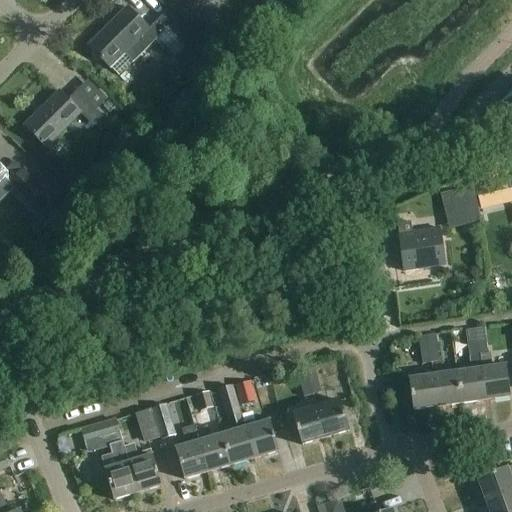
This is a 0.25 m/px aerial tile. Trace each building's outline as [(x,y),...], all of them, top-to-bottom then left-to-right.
[(128,8),(89,47),(110,68),(120,78),(136,63),(158,41),(178,60),(198,40),(169,11),(150,30),(128,8)] [(207,37),(211,34),(212,28),(209,24),(203,23),(198,27),(198,32),(201,37),(207,37)] [(71,104),(60,92),(25,127),(45,148),(80,113),(94,127),(103,118),(81,95),(71,104)] [(103,108),(109,114),(115,108),(109,102),(103,108)] [(0,167),(0,204),(2,203),(0,201),(0,190),(12,180),(0,167)] [(29,203),(42,190),(24,171),(11,184),(29,203)] [(473,186),(440,196),(446,216),(479,207),(473,186)] [(62,193),(51,204),(58,211),(62,215),(74,204),(69,200),(62,193)] [(399,225),(401,238),(401,245),(405,271),(445,265),(441,233),(425,235),(414,236),(412,223),(399,225)] [(324,271),(345,269),(344,258),(323,260),(324,271)] [(370,299),(389,297),(386,268),(367,270),(370,299)] [(470,343),(487,340),(485,328),(468,331),(470,343)] [(422,353),(440,350),(438,337),(420,340),(422,353)] [(471,357),(480,355),(489,354),(487,340),(470,343),(471,357)] [(422,353),(424,366),(442,364),(440,350),(422,353)] [(493,367),(491,354),(480,355),(482,368),(486,401),(511,397),(507,365),(493,367)] [(486,401),(482,368),(480,355),(471,357),(469,357),(471,370),(458,372),(462,404),(486,401)] [(307,370),(314,395),(322,393),(316,368),(307,370)] [(305,397),(314,395),(307,370),(298,373),(305,397)] [(438,407),(462,404),(458,372),(434,375),(438,407)] [(414,411),(438,407),(434,375),(410,378),(414,411)] [(237,386),(243,409),(258,405),(251,382),(237,386)] [(243,422),(242,418),(234,388),(220,391),(228,422),(233,420),(234,425),(236,431),(224,434),(232,465),(255,458),(245,422),(243,422)] [(210,394),(197,398),(202,413),(215,409),(210,394)] [(317,407),(326,438),(349,431),(340,400),(317,407)] [(162,442),(177,437),(168,407),(154,411),(162,442)] [(302,445),(326,438),(317,407),(293,414),(302,445)] [(148,444),(161,441),(152,411),(140,415),(148,444)] [(82,430),(85,442),(121,432),(117,419),(82,430)] [(255,421),(245,424),(255,458),(279,451),(270,421),(256,425),(255,421)] [(209,472),(198,436),(196,428),(186,430),(188,439),(190,444),(176,448),(185,479),(209,472)] [(232,465),(224,434),(211,438),(209,432),(198,436),(209,472),(232,465)] [(345,435),(298,448),(302,462),(349,450),(345,435)] [(138,493),(126,449),(124,444),(110,448),(110,449),(112,456),(102,458),(106,469),(114,500),(138,493)] [(126,449),(138,493),(162,486),(152,452),(139,456),(136,446),(126,449)] [(0,474),(11,469),(5,457),(0,459),(0,474)] [(511,478),(508,467),(477,479),(486,502),(511,491),(511,478)] [(511,511),(511,491),(486,502),(489,511),(511,511)] [(0,498),(0,511),(22,511),(21,510),(15,511),(9,511),(3,497),(0,498)]
